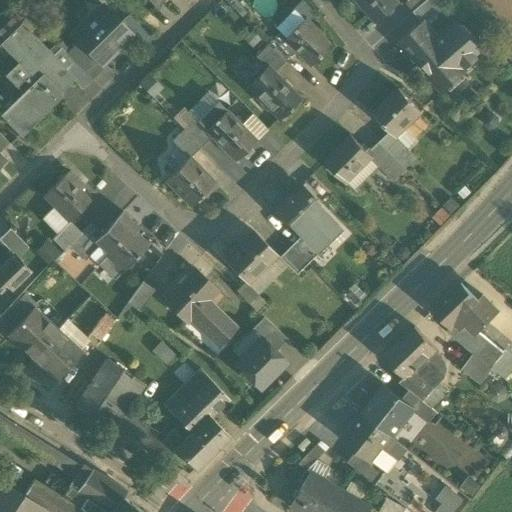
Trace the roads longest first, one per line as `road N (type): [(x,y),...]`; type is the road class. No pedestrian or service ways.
road 1 (secondary): [(197,501),(511,192)]
road 2 (residential): [(317,0),(374,66),(201,238)]
road 3 (residential): [(0,390),(197,501)]
road 4 (residential): [(71,129),(206,0)]
road 5 (residential): [(201,238),(71,129)]
